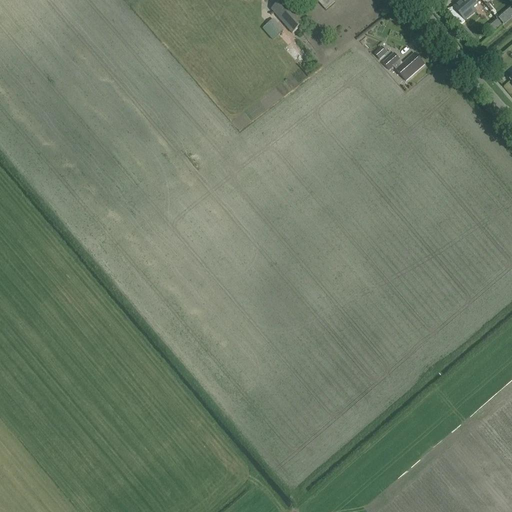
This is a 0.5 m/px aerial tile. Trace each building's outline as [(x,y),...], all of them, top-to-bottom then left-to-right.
[(294,35),(307,23),(286,0),(284,0),(272,11),(294,35)] [(332,1),(333,0),(316,0),(326,11),(334,3),(332,1)] [(475,3),(478,0),(461,0),(453,7),(465,21),(476,12),(473,9),(477,5),(475,3)] [(267,9),(256,16),(262,25),(273,18),(267,9)] [(276,36),(283,30),(274,19),(267,25),(276,36)] [(276,39),(281,46),(292,37),(287,31),(276,39)] [(380,60),(384,56),(379,50),(374,54),(380,60)] [(406,81),(424,65),(414,54),(403,64),(400,61),(394,54),(383,64),(389,71),(393,67),(406,81)]
